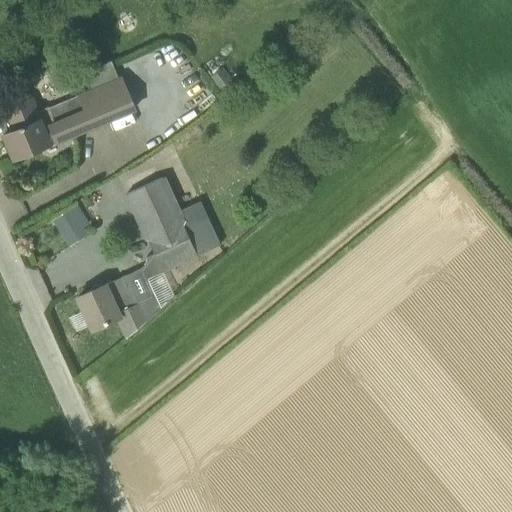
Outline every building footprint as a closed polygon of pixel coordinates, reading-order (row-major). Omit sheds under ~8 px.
[(209,77),(223,94),(235,85),(221,68),(209,77)] [(13,130),(2,135),(13,160),(133,109),(119,77),(103,84),(78,95),(84,109),(56,121),(52,112),(44,109),(36,113),(30,100),(29,100),(13,107),(5,110),(13,130)] [(178,212),(162,178),(127,194),(154,253),(163,271),(220,245),(200,202),(178,212)] [(64,239),(84,227),(89,224),(77,205),(52,220),(64,239)] [(146,263),(142,267),(77,297),(92,330),(116,319),(126,338),(161,308),(147,278),(163,271),(154,253),(146,257),(146,263)]
